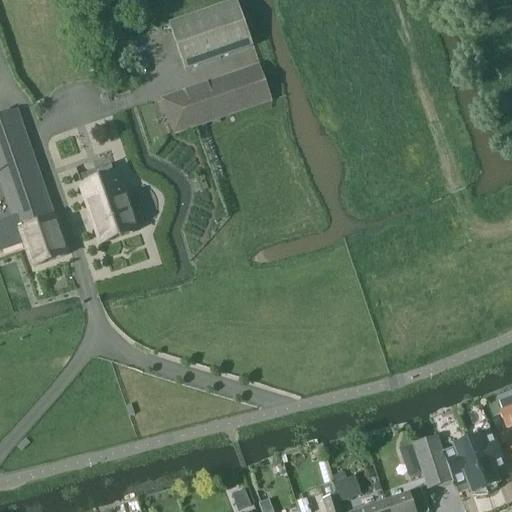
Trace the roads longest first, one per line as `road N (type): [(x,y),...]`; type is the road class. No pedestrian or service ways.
road 1 (unclassified): [(0,482),(423,375),(511,334)]
road 2 (track): [(402,0),(473,214),(511,227)]
